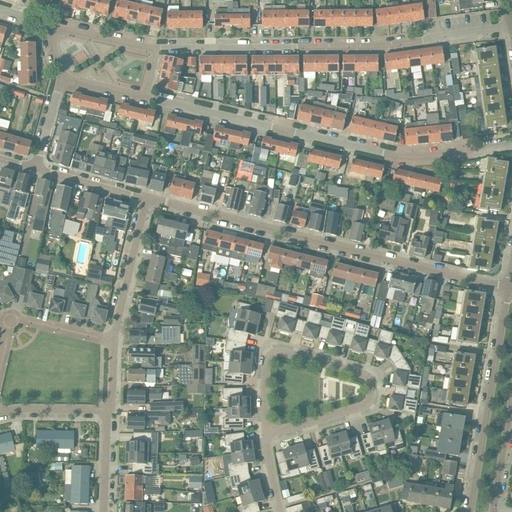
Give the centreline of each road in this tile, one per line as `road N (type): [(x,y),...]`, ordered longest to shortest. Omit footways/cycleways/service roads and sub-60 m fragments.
road 1 (residential): [(507,290),(145,198)]
road 2 (residential): [(511,144),(398,156),(147,98)]
road 3 (residential): [(511,27),(378,48),(157,46)]
road 4 (unclassified): [(507,290),(470,511)]
road 5 (residential): [(265,435),(271,354),(360,372),(371,386)]
road 6 (residential): [(0,367),(10,320),(112,340)]
road 7 (residential): [(112,340),(145,198)]
road 8 (residential): [(371,386),(365,405),(265,435)]
